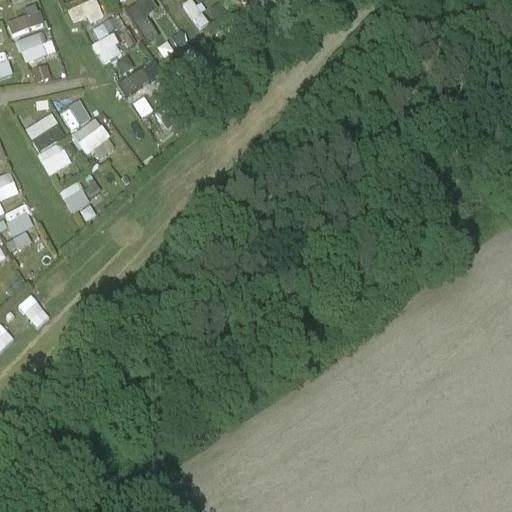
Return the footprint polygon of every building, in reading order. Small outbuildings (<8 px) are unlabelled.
[(73,30),(102,16),(94,0),(66,13),(73,30)] [(144,0),(126,14),(149,46),(158,40),(145,21),(158,12),(149,0),(144,0)] [(199,31),(208,25),(192,0),(183,6),(199,31)] [(242,39),(278,10),(270,0),(262,0),(231,25),(242,39)] [(0,10),(7,35),(29,29),(22,4),(0,10)] [(49,36),(17,41),(21,64),(53,59),(49,36)] [(92,46),(102,67),(123,57),(113,36),(92,46)] [(8,53),(0,55),(0,67),(11,64),(8,53)] [(168,72),(190,101),(202,92),(180,63),(168,72)] [(119,85),(126,98),(162,77),(155,64),(119,85)] [(48,67),(32,72),(37,86),(53,81),(48,67)] [(144,101),(133,107),(142,121),(152,114),(144,101)] [(52,116),(24,133),(37,156),(66,140),(52,116)] [(85,160),(111,141),(95,120),(70,140),(85,160)] [(37,159),(50,178),(70,164),(57,145),(37,159)] [(0,202),(18,196),(10,175),(0,179),(0,202)] [(72,217),(90,205),(77,185),(59,196),(72,217)] [(1,217),(9,240),(35,230),(26,207),(1,217)] [(12,256),(28,248),(22,236),(6,245),(12,256)]
